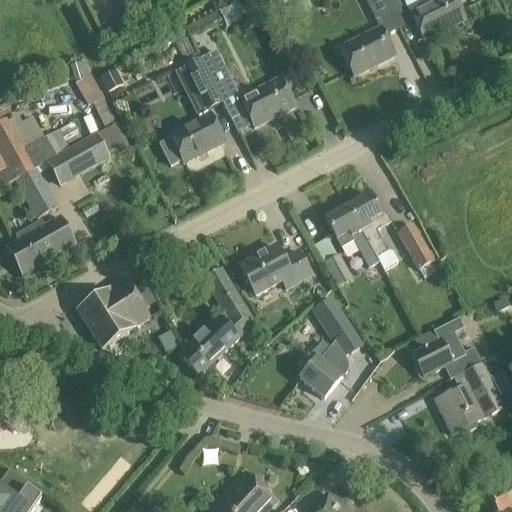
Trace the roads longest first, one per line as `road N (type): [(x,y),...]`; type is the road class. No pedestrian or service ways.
road 1 (tertiary): [(32,310),(511,68)]
road 2 (unclassified): [(442,511),(373,451),(214,409),(59,351),(32,310)]
